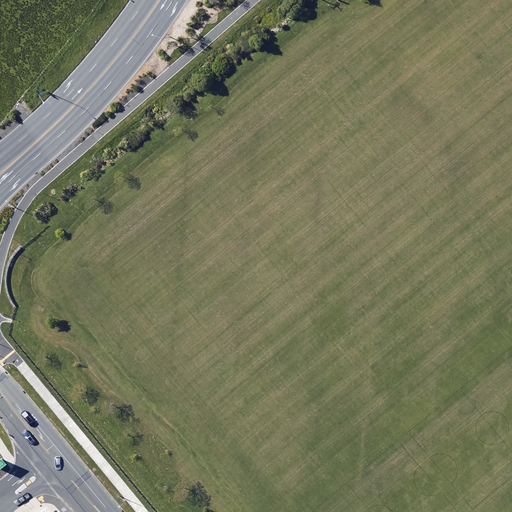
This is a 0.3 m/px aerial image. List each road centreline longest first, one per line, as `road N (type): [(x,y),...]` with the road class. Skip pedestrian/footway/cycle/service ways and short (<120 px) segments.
road 1 (secondary): [(159,0),(65,116),(7,167)]
road 2 (tertiary): [(102,511),(0,388)]
